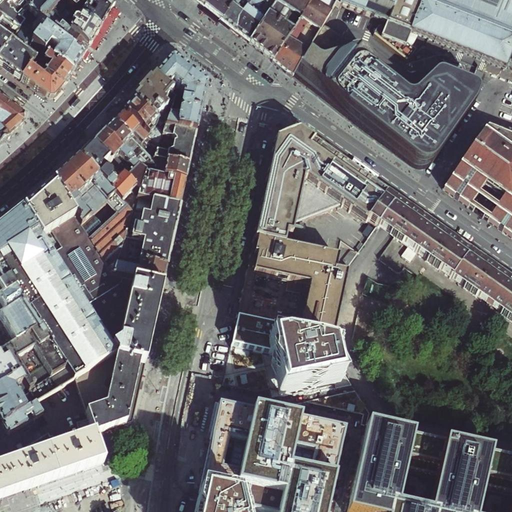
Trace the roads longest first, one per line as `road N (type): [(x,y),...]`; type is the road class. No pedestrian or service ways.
road 1 (residential): [(166,457),(245,83)]
road 2 (tertiary): [(245,83),(511,262)]
road 3 (residential): [(12,497),(17,509),(166,457)]
road 4 (tertiary): [(66,137),(164,23)]
